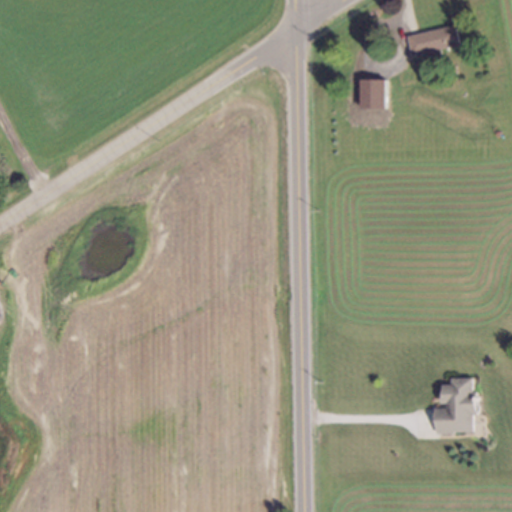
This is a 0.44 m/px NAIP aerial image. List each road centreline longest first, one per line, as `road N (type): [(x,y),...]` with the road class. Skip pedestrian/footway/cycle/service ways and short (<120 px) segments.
road 1 (tertiary): [(294,32),(302,511)]
road 2 (tertiary): [(0,227),(345,0)]
